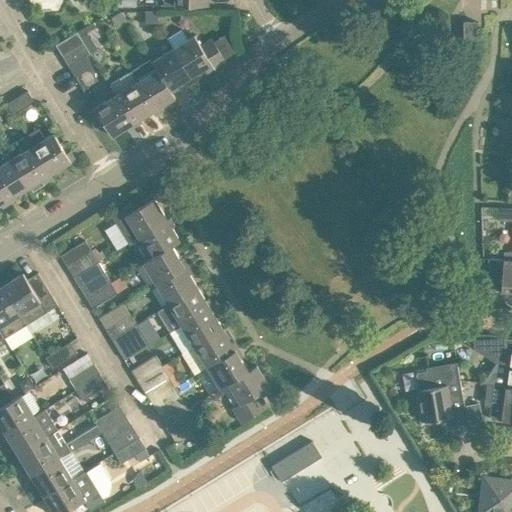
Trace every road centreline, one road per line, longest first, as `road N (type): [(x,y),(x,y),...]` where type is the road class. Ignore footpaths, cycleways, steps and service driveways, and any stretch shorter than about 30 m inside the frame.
road 1 (residential): [(101,180),(196,123),(280,40)]
road 2 (residential): [(0,11),(101,180)]
road 3 (residential): [(0,245),(101,180)]
